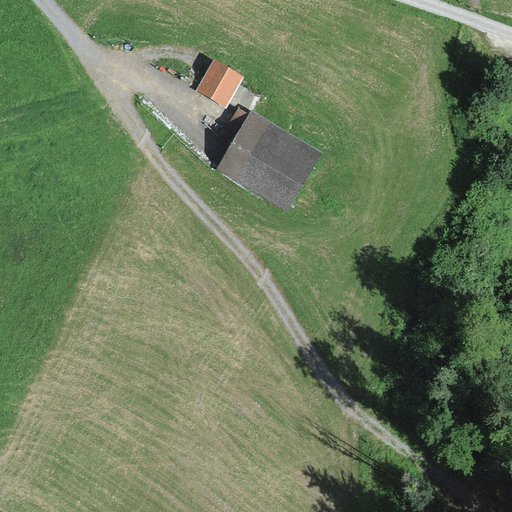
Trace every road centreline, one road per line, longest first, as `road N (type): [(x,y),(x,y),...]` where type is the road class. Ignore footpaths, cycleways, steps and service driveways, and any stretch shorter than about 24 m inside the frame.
road 1 (track): [(102,56),(138,132),(249,256),(343,402),(464,495),(502,511)]
road 2 (track): [(195,131),(42,0)]
